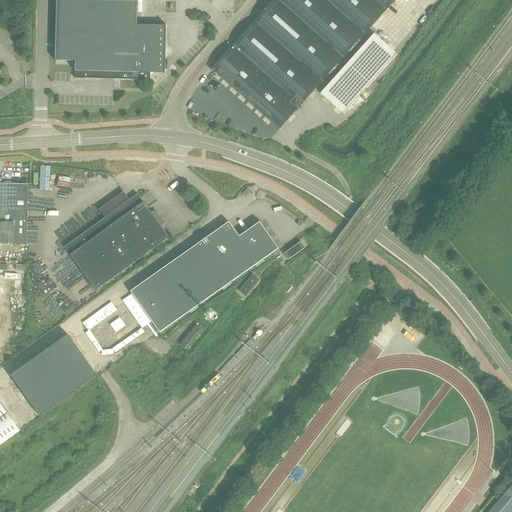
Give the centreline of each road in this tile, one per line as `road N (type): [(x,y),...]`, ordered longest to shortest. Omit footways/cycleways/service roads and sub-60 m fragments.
road 1 (unclassified): [(511,375),(443,286),(351,210),(267,163),(174,137)]
road 2 (unclassified): [(42,141),(43,0)]
road 3 (unclassified): [(174,137),(42,141)]
road 4 (unclassified): [(174,137),(185,86),(229,35)]
